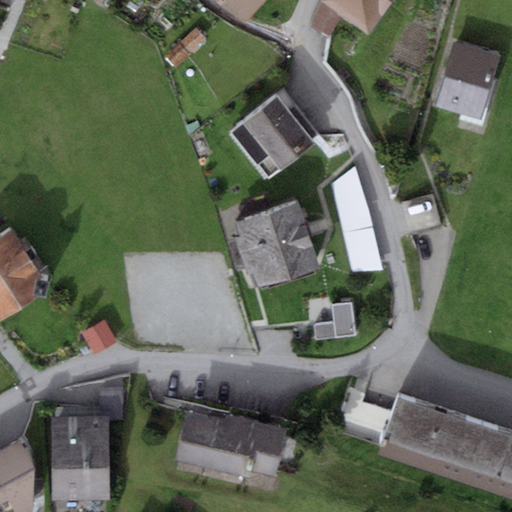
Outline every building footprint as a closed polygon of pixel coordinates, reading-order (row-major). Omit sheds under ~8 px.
[(219,0),(246,22),(264,0),(219,0)] [(392,0),(321,0),(321,1),(310,27),(331,37),(342,16),(368,35),(392,0)] [(206,39),(196,28),(181,42),(191,53),(206,39)] [(191,53),(181,42),(163,57),(174,69),(191,53)] [(500,56),(454,43),(436,106),(482,119),(500,56)] [(288,110),(277,97),(232,133),(269,179),(314,142),(311,139),(318,134),(294,105),(288,110)] [(342,234),(351,272),(382,271),(373,226),(356,167),(332,184),(342,234)] [(297,201),(234,223),(257,290),(320,269),(297,201)] [(407,240),(438,235),(434,204),(403,209),(407,240)] [(0,322),(50,288),(10,229),(0,235),(0,322)] [(315,339),(357,335),(353,303),(332,305),(334,322),(314,324),(315,339)] [(104,321),(82,331),(93,354),(115,343),(104,321)] [(98,417),(52,417),(53,501),(109,500),(108,420),(124,420),(123,388),(98,389),(98,417)] [(511,431),(399,395),(381,451),(511,493),(511,431)] [(226,421),(187,412),(175,460),(250,478),(252,471),(275,477),(286,430),(227,416),(226,421)] [(20,440),(0,451),(0,511),(27,511),(31,510),(52,499),(35,468),(20,440)]
